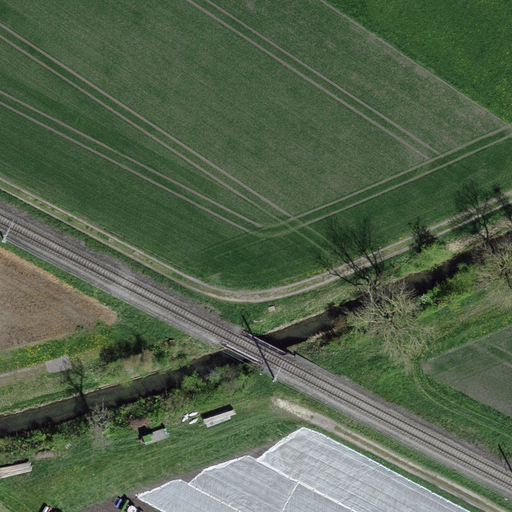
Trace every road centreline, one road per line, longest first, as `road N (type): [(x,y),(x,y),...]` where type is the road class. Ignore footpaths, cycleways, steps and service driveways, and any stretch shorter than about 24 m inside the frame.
road 1 (track): [(0,183),(201,290),(282,297),(511,191)]
road 2 (track): [(0,462),(266,393),(506,511)]
road 3 (track): [(511,431),(446,396),(416,364),(424,331),(511,289)]
road 4 (track): [(149,338),(0,375)]
